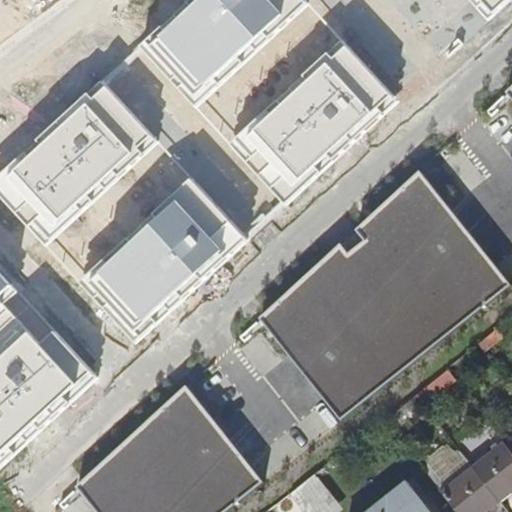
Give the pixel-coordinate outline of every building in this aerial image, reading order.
[(276,0),(194,0),(127,62),(182,122),(294,19),(276,0)] [(442,0),(474,34),(511,0),(442,0)] [(330,58),(218,161),(273,220),(384,117),(330,58)] [(88,97),(0,176),(0,194),(47,246),(144,157),(88,97)] [(511,286),(422,173),(261,320),(342,422),(511,287),(511,286)] [(180,196),(83,285),(138,345),(235,256),(180,196)] [(0,269),(0,471),(101,379),(0,269)] [(448,370),(417,395),(421,402),(424,405),(455,380),(448,370)] [(188,387),(79,488),(97,511),(228,511),(265,483),(188,387)] [(417,395),(385,421),(391,427),(421,402),(417,395)] [(511,452),(504,443),(472,468),(500,503),(511,493),(511,452)] [(472,468),(441,492),(456,511),(488,511),(500,503),(472,468)] [(291,497),(305,511),(332,511),(342,503),(315,474),(291,497)] [(406,511),(421,501),(413,491),(386,511),(406,511)] [(429,511),(421,501),(406,511),(429,511)]
